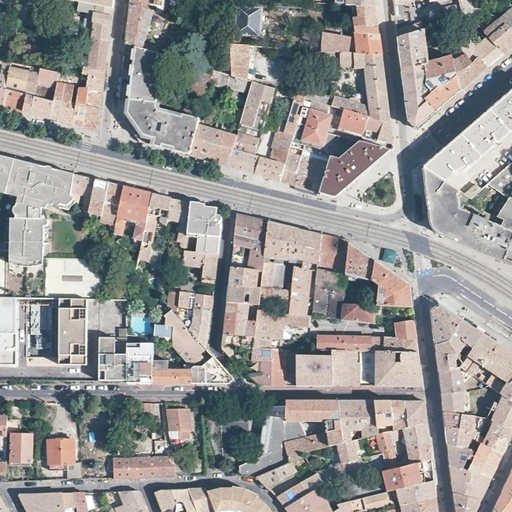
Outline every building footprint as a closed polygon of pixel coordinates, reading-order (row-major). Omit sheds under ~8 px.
[(78,0),(78,3),(85,4),(113,10),(114,2),(114,0),(78,0)] [(148,4),(148,0),(130,0),(130,4),(148,9),(148,4)] [(473,14),(485,10),(480,0),(430,0),(431,2),(439,0),(459,0),(464,17),(467,16),(473,14)] [(511,2),(510,0),(503,5),(509,13),(502,18),(511,30),(511,2)] [(96,23),(93,41),(109,44),(111,27),(113,10),(85,4),(84,10),(96,13),(96,15),(93,15),(92,23),(96,23)] [(167,19),(168,15),(148,9),(130,4),(126,37),(126,45),(158,54),(158,47),(144,43),(152,15),(167,19)] [(376,8),(376,7),(351,5),(351,8),(353,8),(358,54),(382,55),(381,44),(378,25),(376,8)] [(394,8),(395,15),(404,13),(405,12),(405,11),(406,10),(405,8),(404,7),(403,6),(402,7),(394,8)] [(260,39),(264,11),(238,7),(235,36),(260,39)] [(511,48),(511,47),(511,30),(502,18),(485,32),(489,37),(504,54),(511,48)] [(398,37),(423,29),(421,23),(397,30),(398,37)] [(428,45),(426,29),(423,29),(398,37),(399,46),(401,68),(430,62),(428,45)] [(463,38),(466,43),(470,39),(472,38),(471,33),(463,38)] [(350,39),(326,34),(323,34),(322,51),(350,53),(350,39)] [(497,61),(504,54),(489,37),(477,47),(470,39),(466,43),(461,46),(467,55),(473,63),(479,58),(488,68),(497,61)] [(451,100),(462,90),(455,59),(450,39),(445,40),(445,43),(446,45),(448,47),(448,48),(451,60),(430,62),(436,112),(451,100)] [(41,62),(39,68),(60,72),(79,75),(80,69),(106,73),(107,58),(109,44),(93,41),(91,41),(88,63),(79,61),(79,64),(59,60),(58,65),(41,62)] [(247,44),(239,44),(231,43),(232,75),(243,78),(251,80),(254,81),(255,69),(249,69),(250,44),(247,44)] [(156,102),(162,55),(158,54),(126,45),(123,69),(119,99),(156,102)] [(382,55),(358,54),(356,53),(350,53),(322,51),(322,58),(342,59),(341,66),(341,67),(342,67),(353,67),(355,67),(355,69),(365,68),(369,105),(336,94),(306,90),(305,95),(308,95),(343,107),(363,114),(387,121),(391,122),(387,87),(382,55)] [(475,79),(488,68),(479,58),(473,63),(467,55),(455,59),(462,90),(475,79)] [(8,71),(10,62),(0,60),(0,107),(1,108),(8,71)] [(436,112),(430,62),(401,68),(408,120),(417,129),(430,118),(436,112)] [(210,81),(214,70),(200,66),(189,102),(203,106),(210,81)] [(30,76),(8,71),(1,108),(11,110),(24,113),(30,114),(34,94),(55,99),(60,72),(39,68),(37,77),(30,76)] [(104,83),(106,73),(80,69),(79,75),(86,77),(86,83),(85,90),(103,94),(104,83)] [(210,81),(248,91),(251,80),(243,78),(232,75),(214,70),(210,81)] [(79,75),(60,72),(55,99),(51,120),(55,121),(64,123),(74,125),(76,104),(71,103),(73,87),(64,85),(64,82),(75,84),(75,85),(78,86),(79,81),(79,75)] [(264,130),(265,127),(266,123),(264,122),(264,118),(273,87),(273,86),(254,81),(251,80),(248,91),(240,121),(261,129),(264,130)] [(85,90),(78,89),(76,104),(74,125),(79,126),(83,127),(84,112),(85,90)] [(102,104),(103,94),(85,90),(84,112),(100,116),(102,104)] [(287,98),(277,131),(293,134),(302,104),(304,94),(292,91),(291,97),(290,99),(287,98)] [(511,92),(510,94),(498,104),(478,121),(443,152),(424,169),(446,181),(461,168),(462,169),(465,166),(466,167),(468,166),(469,167),(511,131),(511,92)] [(51,120),(55,99),(34,94),(30,114),(39,117),(51,120)] [(198,125),(200,118),(157,107),(156,106),(156,102),(119,99),(118,110),(140,141),(161,147),(189,155),(198,125)] [(333,112),(302,104),(293,134),(291,142),(294,143),(304,146),(331,153),(322,190),(337,194),(339,194),(340,194),(341,193),(342,193),(391,151),(329,128),(333,112)] [(392,132),(391,122),(387,121),(363,114),(343,107),(337,127),(343,129),(384,144),(386,142),(393,141),(392,132)] [(100,116),(84,112),(83,127),(98,131),(99,130),(99,123),(100,116)] [(233,148),(255,154),(261,129),(240,121),(237,135),(233,148)] [(237,135),(198,125),(189,155),(207,159),(228,165),(233,148),(237,135)] [(293,134),(277,131),(274,145),(275,146),(289,150),(291,142),(293,134)] [(289,150),(286,162),(281,179),(288,181),(298,183),(300,173),(297,172),(299,162),(302,153),(292,151),(294,143),(291,142),(289,150)] [(289,150),(275,146),(271,158),(286,162),(289,150)] [(302,153),(299,162),(313,166),(308,186),(314,188),(322,190),(331,153),(304,146),(302,153)] [(256,172),(260,155),(255,154),(233,148),(228,165),(238,167),(256,172)] [(88,300),(93,300),(102,300),(102,297),(120,297),(119,296),(119,295),(118,294),(118,293),(89,260),(89,259),(41,258),(43,219),(38,219),(39,208),(41,200),(71,208),(77,202),(71,196),(74,174),(60,170),(14,159),(0,155),(0,190),(18,195),(15,207),(15,217),(10,217),(10,256),(0,256),(0,296),(16,297),(61,299),(71,299),(88,300)] [(286,162),(271,158),(260,155),(256,172),(261,174),(272,176),(281,179),(286,162)] [(313,166),(299,162),(297,172),(300,173),(298,183),(302,184),(308,186),(313,166)] [(511,191),(511,163),(482,189),(472,198),(497,216),(503,219),(499,227),(486,221),(486,220),(472,213),(472,215),(459,208),(457,195),(460,190),(446,181),(424,169),(431,222),(431,223),(431,225),(432,226),(433,227),(433,228),(434,230),(436,231),(438,232),(441,233),(443,234),(469,246),(511,265),(511,197),(509,196),(511,191)] [(71,196),(77,202),(78,204),(80,194),(85,195),(82,208),(88,215),(89,214),(96,179),(85,177),(74,174),(71,196)] [(103,181),(96,179),(89,214),(102,217),(109,182),(103,181)] [(117,184),(109,182),(102,217),(101,223),(109,225),(107,236),(112,242),(113,237),(123,186),(117,184)] [(466,194),(472,198),(482,189),(478,186),(476,185),(466,194)] [(139,190),(123,186),(113,237),(121,239),(126,219),(138,222),(134,242),(142,244),(153,193),(139,190)] [(136,269),(147,281),(150,280),(148,272),(158,217),(162,218),(161,220),(162,221),(162,222),(163,223),(164,223),(168,224),(169,219),(172,198),(168,197),(160,195),(153,193),(142,244),(137,262),(136,269)] [(181,245),(185,245),(191,203),(182,201),(172,198),(169,219),(182,222),(179,240),(181,241),(181,244),(181,245)] [(185,251),(218,255),(220,232),(223,211),(207,207),(191,203),(185,245),(185,251)] [(237,214),(236,225),(232,257),(231,267),(258,270),(264,271),(269,222),(253,218),(237,214)] [(260,304),(259,311),(267,311),(268,303),(283,305),(282,313),(285,313),(288,313),(291,283),(287,282),(286,290),(283,290),(286,269),(286,268),(283,263),(283,259),(294,261),(295,258),(299,229),(284,226),(269,222),(264,271),(263,283),(262,288),(260,304)] [(314,269),(317,270),(317,264),(320,234),(310,232),(299,229),(295,258),(303,260),(302,268),(294,266),(291,283),(288,313),(309,316),(312,316),(313,306),(308,306),(312,270),(310,269),(311,263),(315,263),(314,269)] [(335,238),(320,234),(317,264),(344,271),(346,272),(350,241),(335,238)] [(372,281),(375,260),(364,252),(352,244),(350,241),(346,272),(346,275),(346,277),(354,279),(355,276),(372,281)] [(202,281),(214,283),(216,268),(218,255),(185,251),(183,264),(203,267),(202,281)] [(146,297),(155,290),(147,281),(136,269),(132,264),(127,259),(127,276),(146,297)] [(382,306),(411,307),(412,307),(409,284),(391,271),(375,260),(372,281),(378,285),(377,305),(381,305),(382,305),(382,306)] [(229,285),(262,288),(263,283),(257,282),(258,270),(231,267),(230,276),(229,285)] [(343,304),(346,277),(317,270),(313,306),(312,316),(319,317),(341,319),(343,304)] [(190,293),(195,294),(196,289),(192,282),(181,280),(180,292),(190,293)] [(229,293),(228,302),(260,304),(262,288),(229,285),(229,293)] [(170,291),(168,304),(171,308),(177,314),(178,307),(180,292),(170,291)] [(180,292),(178,307),(188,308),(190,293),(180,292)] [(195,309),(211,311),(212,302),(213,296),(196,294),(195,309)] [(0,362),(16,363),(16,297),(0,296),(0,362)] [(87,363),(88,300),(71,301),(71,299),(61,299),(60,363),(87,363)] [(256,338),(259,311),(260,304),(228,302),(226,318),(224,334),(256,338)] [(380,314),(381,305),(377,305),(343,304),(341,319),(374,322),(375,313),(380,314)] [(439,345),(446,344),(462,319),(449,311),(440,304),(430,309),(435,347),(439,345)] [(177,314),(171,308),(164,314),(166,316),(166,324),(156,324),(156,335),(173,335),(173,346),(189,364),(192,368),(194,365),(203,365),(208,361),(201,354),(207,349),(207,348),(187,325),(177,314)] [(186,319),(187,325),(207,348),(209,328),(211,316),(211,311),(195,309),(192,309),(192,319),(186,319)] [(307,327),(309,316),(288,313),(285,313),(282,313),(267,311),(259,311),(256,338),(256,348),(272,349),(281,349),(284,325),(307,327)] [(463,362),(483,334),(473,326),(462,319),(446,344),(463,362)] [(414,320),(413,320),(395,323),(396,324),(398,338),(370,337),(371,351),(377,351),(418,352),(416,334),(414,320)] [(128,380),(128,382),(136,382),(139,382),(140,382),(141,382),(142,382),(142,377),(153,377),(153,361),(153,346),(154,335),(128,333),(128,335),(128,354),(128,380)] [(248,358),(247,360),(255,360),(256,348),(256,338),(224,334),(223,342),(223,349),(230,356),(232,349),(247,350),(248,358)] [(501,378),(511,359),(511,353),(498,344),(483,334),(463,362),(461,367),(465,370),(473,375),(479,365),(473,362),(475,360),(490,370),(485,378),(480,375),(479,378),(485,382),(488,379),(492,372),(501,378)] [(371,351),(370,337),(318,336),(318,350),(326,350),(332,350),(371,351)] [(115,338),(101,338),(100,380),(128,380),(128,354),(115,354),(115,338)] [(438,372),(461,367),(463,362),(446,344),(439,345),(435,347),(436,358),(438,372)] [(254,373),(249,376),(253,379),(258,385),(271,385),(272,349),(256,348),(255,360),(264,361),(264,373),(254,373)] [(281,349),(272,349),(271,385),(277,385),(285,385),(285,369),(296,369),(297,355),(297,349),(281,349)] [(332,350),(326,350),(326,355),(297,355),(296,369),(296,385),(313,385),(332,385),(332,350)] [(332,350),(332,385),(350,385),(376,386),(377,351),(371,351),(332,350)] [(420,370),(418,352),(377,351),(376,386),(397,386),(422,386),(420,370)] [(194,365),(192,368),(192,383),(211,383),(229,383),(234,379),(224,368),(214,356),(208,361),(203,365),(194,365)] [(511,359),(501,378),(507,382),(502,388),(488,379),(485,382),(489,385),(499,391),(511,400),(511,359)] [(168,361),(153,361),(153,377),(152,382),(167,382),(192,383),(192,368),(189,364),(186,365),(186,368),(176,367),(176,364),(168,364),(168,361)] [(489,385),(485,382),(479,378),(478,378),(463,381),(462,371),(465,370),(461,367),(438,372),(439,383),(440,394),(489,385)] [(499,391),(489,385),(440,394),(442,402),(443,412),(476,417),(480,418),(487,419),(487,418),(490,412),(499,391)] [(511,400),(499,391),(490,412),(495,415),(492,421),(511,429),(511,400)] [(258,457),(238,466),(239,467),(239,475),(245,476),(254,478),(258,478),(296,461),(302,457),(300,453),(337,444),(344,443),(337,401),(317,400),(286,400),(286,406),(269,407),(268,407),(268,408),(267,408),(267,409),(266,409),(266,410),(266,411),(266,412),(266,413),(267,414),(267,415),(268,415),(271,416),(268,432),(263,432),(258,457)] [(366,401),(337,401),(344,443),(350,441),(350,430),(363,430),(363,438),(366,437),(370,436),(378,434),(378,427),(375,401),(366,401)] [(383,401),(375,401),(378,427),(393,426),(391,401),(383,401)] [(393,430),(427,423),(424,401),(406,401),(391,401),(393,426),(393,430)] [(150,403),(138,403),(138,417),(150,417),(150,416),(150,403)] [(167,409),(169,430),(179,430),(179,437),(189,437),(189,430),(192,429),(189,409),(167,409)] [(268,432),(271,416),(268,415),(267,415),(267,414),(266,413),(266,412),(263,432),(268,432)] [(476,417),(443,412),(444,419),(445,427),(473,433),(476,417)] [(0,415),(0,435),(1,436),(1,449),(7,449),(7,433),(8,419),(8,415),(0,415)] [(482,430),(487,419),(480,418),(477,433),(480,434),(482,430)] [(511,436),(511,433),(511,429),(492,421),(487,418),(487,419),(482,430),(508,442),(511,436)] [(18,420),(8,419),(7,433),(11,433),(10,461),(31,462),(33,434),(18,433),(18,420)] [(430,450),(428,431),(427,423),(393,430),(378,434),(370,436),(370,439),(378,437),(381,450),(370,453),(370,456),(382,453),(386,469),(431,458),(430,450)] [(378,427),(378,434),(393,430),(393,426),(378,427)] [(480,434),(477,433),(473,433),(445,427),(446,435),(446,443),(472,448),(476,441),(480,434)] [(506,446),(508,442),(482,430),(480,434),(476,441),(480,443),(503,452),(506,446)] [(350,441),(344,443),(337,444),(342,463),(335,467),(317,472),(317,473),(322,482),(323,483),(383,469),(386,469),(382,453),(370,456),(358,459),(356,451),(359,450),(357,439),(350,441)] [(68,479),(81,479),(81,463),(74,463),(74,440),(50,440),(50,470),(68,471),(68,479)] [(472,448),(446,443),(448,454),(449,464),(463,469),(470,452),(472,449),(472,448)] [(497,465),(503,452),(480,443),(476,451),(472,449),(470,452),(463,469),(491,478),(497,465)] [(173,454),(172,450),(167,450),(168,457),(165,457),(164,456),(162,456),(162,457),(155,457),(155,456),(152,456),(152,457),(152,458),(135,458),(135,457),(133,457),(133,458),(126,458),(126,457),(123,457),(123,458),(115,459),(115,478),(153,477),(176,476),(173,454)] [(185,466),(183,453),(173,454),(176,476),(195,475),(195,466),(185,466)] [(204,469),(204,460),(194,461),(195,466),(195,475),(204,475),(205,474),(204,469)] [(427,482),(423,460),(386,469),(383,469),(389,491),(390,491),(427,482)] [(301,469),(296,461),(258,478),(262,482),(266,486),(268,488),(301,469)] [(486,489),(491,478),(463,469),(449,464),(451,479),(452,493),(480,500),(486,489)] [(511,511),(511,473),(511,472),(500,493),(493,508),(498,511),(511,511)] [(322,482),(317,473),(277,497),(278,499),(284,507),(319,484),(322,482)] [(434,488),(434,481),(427,482),(390,491),(392,499),(398,497),(399,504),(435,495),(434,488)] [(319,484),(284,507),(287,511),(330,511),(336,509),(319,484)] [(163,511),(197,511),(188,488),(171,489),(161,489),(156,491),(163,511)] [(197,511),(215,511),(216,511),(208,492),(207,488),(193,488),(188,488),(197,511)] [(208,492),(216,511),(230,510),(236,511),(238,510),(244,511),(272,511),(271,510),(254,491),(252,490),(250,489),(248,489),(245,488),(243,488),(240,488),(240,489),(217,489),(208,492)] [(109,511),(146,511),(144,504),(138,490),(109,491),(112,504),(108,506),(109,511)] [(79,511),(88,511),(84,491),(79,492),(73,492),(76,508),(78,508),(79,511)] [(362,511),(393,503),(392,499),(390,491),(389,491),(355,499),(358,511),(362,511)] [(65,511),(63,492),(19,494),(27,510),(28,511),(65,511)] [(74,511),(74,508),(76,508),(73,492),(68,492),(63,492),(65,511),(74,511)] [(478,506),(480,500),(452,493),(453,500),(454,506),(475,511),(478,506)] [(436,502),(435,495),(399,504),(400,507),(393,509),(393,508),(388,510),(389,511),(434,511),(437,511),(436,502)] [(95,509),(93,496),(87,497),(89,510),(95,509)] [(358,511),(355,499),(337,503),(339,507),(342,511),(362,511),(358,511)]
